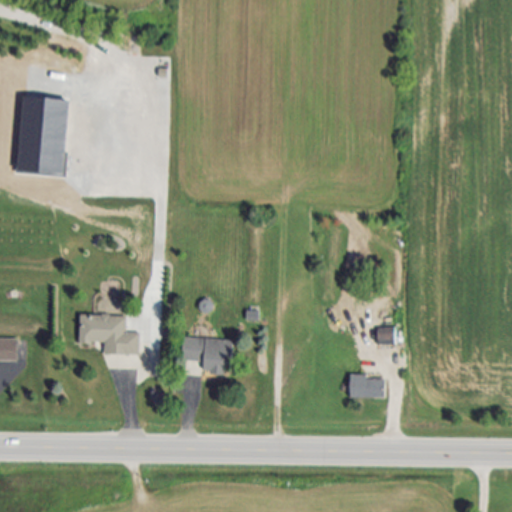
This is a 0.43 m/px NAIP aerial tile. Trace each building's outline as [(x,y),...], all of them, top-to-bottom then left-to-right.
[(70,175),(74,100),(29,97),(24,173),(70,175)] [(106,357),(106,346),(81,345),(81,316),(129,317),(129,334),(140,334),(140,357),(106,357)] [(379,329),(396,329),(396,346),(379,346),(379,329)] [(204,377),(204,371),(185,371),(186,340),(235,341),(234,377),(204,377)] [(0,341),(18,341),(18,362),(0,362),(0,341)] [(387,399),(352,399),(352,376),(387,376),(387,399)]
